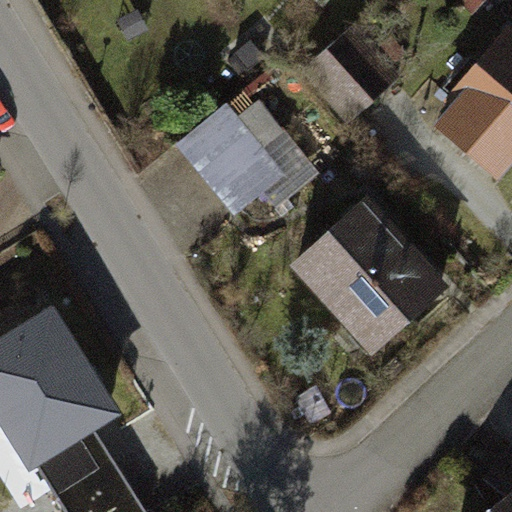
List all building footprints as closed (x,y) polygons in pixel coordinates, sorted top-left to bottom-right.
[(72,0),(140,104),(223,49),(191,0),(72,0)] [(313,66),(361,118),(399,84),(351,32),(313,66)] [(511,50),(509,47),(450,121),(511,170),(511,50)] [(275,87),(193,148),(253,227),(334,166),(275,87)] [(378,193),(295,260),(379,365),(462,298),(378,193)] [(0,475),(131,397),(79,310),(0,356),(0,475)] [(511,511),(511,500),(491,511),(511,511)]
